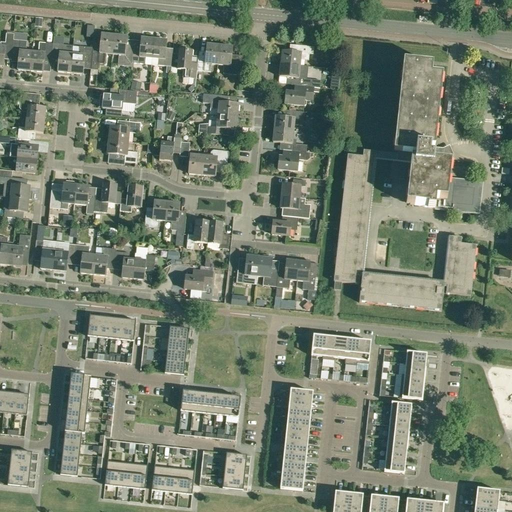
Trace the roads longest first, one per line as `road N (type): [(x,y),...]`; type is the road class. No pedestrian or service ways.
road 1 (residential): [(449,338),(274,318),(268,382)]
road 2 (tertiary): [(263,14),(458,36)]
road 3 (residential): [(397,213),(374,217),(369,264),(376,270),(431,276),(443,226)]
road 4 (residential): [(249,197),(69,169)]
road 5 (residential): [(123,377),(116,435),(239,448)]
road 6 (residential): [(91,16),(262,34)]
road 7 (residential): [(167,300),(0,281)]
road 8 (residential): [(249,197),(262,34)]
road 9 (residential): [(0,87),(75,94),(69,169)]
road 10 (tertiary): [(263,14),(115,0)]
road 11 (residential): [(424,483),(449,338)]
road 12 (residential): [(319,254),(245,246),(249,197)]
road 13 (residential): [(0,297),(64,304),(58,362)]
